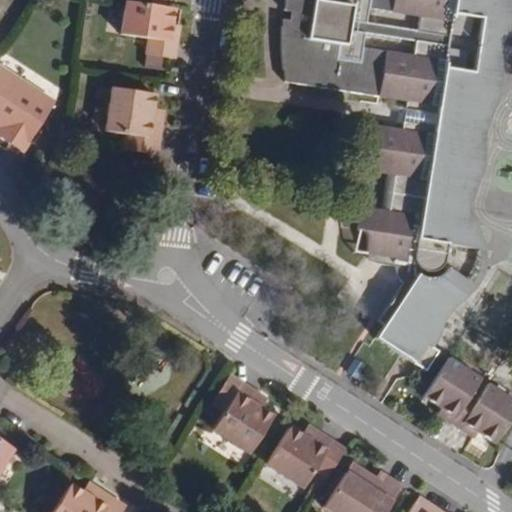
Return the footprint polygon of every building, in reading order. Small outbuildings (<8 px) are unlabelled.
[(254,0),(251,12),(266,14),(265,24),(251,22),(249,59),(251,83),(403,104),(402,112),(410,113),(408,127),(398,126),(398,133),(370,130),(364,175),(384,178),(380,215),(358,212),(355,235),(362,236),(366,239),(368,243),(366,260),(370,266),(374,268),(391,270),(390,274),(393,281),(399,287),(375,325),(381,329),(372,341),(424,374),(437,355),(420,345),(424,332),(427,324),(432,318),(434,313),(442,304),(458,292),(464,284),(443,271),(432,279),(420,280),(413,277),(416,272),(428,273),(437,268),(439,263),(442,247),(471,251),(467,236),(454,222),(450,209),(452,200),(457,195),(465,178),(468,140),(472,126),(484,97),(486,82),(485,71),(486,57),(473,55),(470,77),(439,72),(447,18),(478,22),(475,44),(488,46),(496,29),(503,7),(502,1),(501,0),(254,0)] [(174,11),(126,3),(121,36),(150,40),(147,55),(173,59),(178,25),(172,25),(174,11)] [(473,55),(486,57),(511,60),(511,49),(488,46),(475,44),(473,55)] [(51,104),(0,70),(0,123),(1,124),(0,126),(0,141),(19,154),(51,104)] [(154,96),(112,89),(104,133),(125,136),(122,150),(156,156),(162,121),(151,119),(152,110),(154,96)] [(163,112),(152,110),(151,119),(162,121),(163,112)] [(156,164),(137,162),(136,174),(154,177),(156,164)] [(479,383),(445,362),(420,401),(438,413),(434,419),(449,429),(468,400),(479,383)] [(255,396),(227,378),(209,406),(220,412),(209,430),(246,454),(269,418),(256,410),(250,405),(255,396)] [(511,417),(511,405),(485,388),(475,404),(456,434),(469,442),(474,436),(492,447),(511,417)] [(255,396),(250,405),(256,410),(262,400),(255,396)] [(468,400),(449,429),(456,434),(475,404),(468,400)] [(300,438),(307,442),(313,433),(306,429),(300,438)] [(300,438),(288,430),(264,466),(301,490),(312,472),(324,480),(342,452),(313,433),(307,442),(300,438)] [(366,490),(371,483),(346,467),(341,475),(366,490)] [(383,511),(398,488),(376,474),(371,483),(366,490),(341,475),(320,508),(326,511),(383,511)] [(80,494),(67,485),(50,511),(119,511),(121,509),(92,490),(87,498),(80,494)] [(85,485),(80,494),(87,498),(92,490),(85,485)] [(435,511),(416,500),(408,511),(435,511)]
